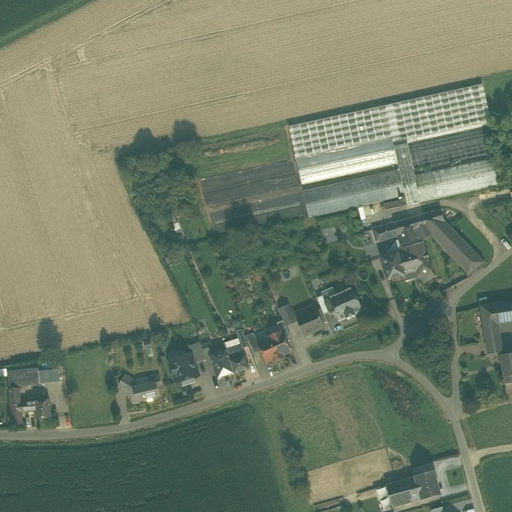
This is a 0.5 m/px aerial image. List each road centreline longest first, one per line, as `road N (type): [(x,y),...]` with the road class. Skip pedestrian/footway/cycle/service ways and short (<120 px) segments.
road 1 (residential): [(383,350),(157,420),(0,434)]
road 2 (residential): [(462,431),(446,303)]
